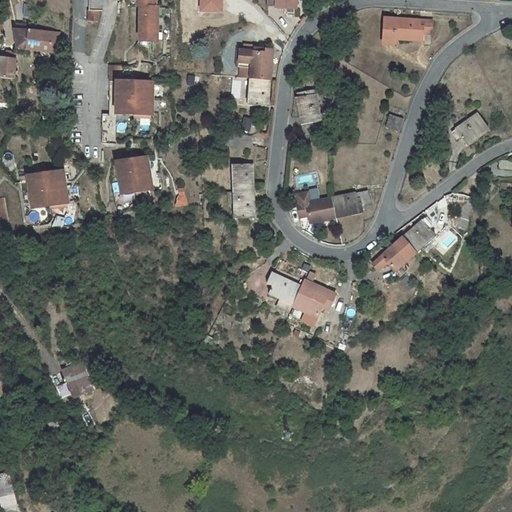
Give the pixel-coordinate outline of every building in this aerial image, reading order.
[(88,0),(89,21),(97,21),(97,11),(103,11),(103,0),(88,0)] [(155,0),(137,0),(137,7),(140,7),(139,28),(142,28),(142,41),(157,41),(157,7),(155,7),(155,0)] [(276,0),(276,6),(276,8),(296,8),(296,0),(276,0)] [(419,21),(384,18),(383,42),(395,43),(395,39),(410,40),(410,38),(422,39),(422,33),(422,27),(419,27),(419,21)] [(13,30),(16,49),(60,54),(61,34),(27,31),(28,25),(16,24),(15,30),(13,30)] [(7,51),(7,48),(1,47),(0,59),(0,78),(14,79),(16,59),(11,58),(6,58),(7,51)] [(251,94),(250,106),(262,107),(262,103),(269,104),(273,50),(255,48),(255,52),(245,51),(240,51),(239,67),(241,67),(240,77),(251,78),(250,94),(251,94)] [(102,113),(102,144),(117,144),(117,115),(154,115),(154,81),(125,81),(125,66),(110,66),(109,113),(102,113)] [(298,110),(303,135),(323,131),(315,90),(297,94),(298,98),(300,109),(298,110)] [(489,130),(478,114),(452,132),(457,140),(461,137),(466,145),(476,138),(477,139),(489,130)] [(400,132),(404,119),(390,115),(386,127),(400,132)] [(147,157),(118,162),(122,181),(119,184),(121,195),(152,190),(147,157)] [(511,169),(511,161),(499,160),(499,169),(511,169)] [(236,208),(236,219),(248,219),(248,215),(254,215),(253,168),(246,168),(246,164),(234,165),(234,177),(233,177),(234,193),(234,205),(234,208),(236,208)] [(63,170),(27,176),(28,180),(30,179),(32,195),(30,196),(32,209),(68,203),(63,170)] [(368,191),(362,192),(364,205),(370,203),(368,191)] [(364,205),(362,192),(356,194),(357,200),(360,199),(362,205),(364,205)] [(306,215),(308,214),(309,216),(310,222),(321,219),(322,221),(352,214),(352,213),(363,211),(362,205),(360,199),(357,200),(356,194),(310,203),(308,193),(297,196),(299,206),(297,206),(300,218),(306,217),(306,215)] [(184,194),(180,195),(177,207),(188,206),(184,194)] [(5,198),(0,198),(0,220),(9,219),(5,198)] [(386,261),(394,270),(403,262),(404,264),(427,244),(426,242),(434,235),(427,226),(422,221),(380,258),(384,263),(386,261)] [(384,263),(380,258),(373,264),(377,269),(384,263)] [(294,304),(295,304),(302,287),(272,273),(267,284),(272,286),(270,292),(281,297),(277,307),(290,313),(294,304)] [(327,298),(323,307),(329,310),(336,294),(305,281),(302,287),(327,298)] [(244,286),(239,282),(231,292),(236,296),(244,286)] [(314,326),(323,307),(327,298),(302,287),(295,304),(290,315),(314,326)] [(83,364),(65,372),(75,395),(84,391),(93,387),(83,364)] [(58,411),(47,413),(51,431),(62,428),(58,411)] [(9,473),(0,475),(0,497),(3,508),(17,505),(9,473)]
